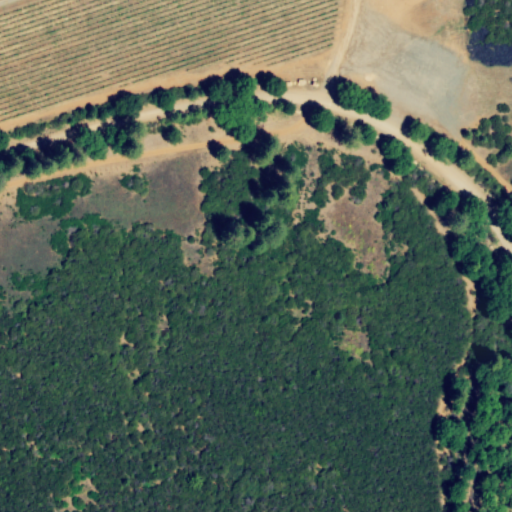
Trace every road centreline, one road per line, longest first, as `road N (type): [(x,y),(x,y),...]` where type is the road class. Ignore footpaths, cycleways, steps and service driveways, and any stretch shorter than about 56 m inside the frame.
road 1 (residential): [(0,150),(228,99),(321,101),(415,146),(453,178),(511,254)]
road 2 (track): [(332,61),(223,69),(0,126)]
